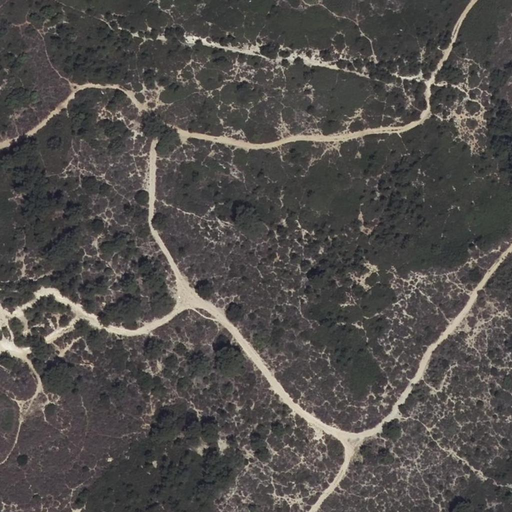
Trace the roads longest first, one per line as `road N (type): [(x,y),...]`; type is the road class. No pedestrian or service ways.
road 1 (track): [(0,344),(30,349),(96,320),(128,332),(180,307),(215,308),(303,414),(356,450),(397,412),(432,348),(511,248)]
road 2 (track): [(474,0),(414,123),(260,146),(169,130),(158,141),(152,202),(180,307)]
